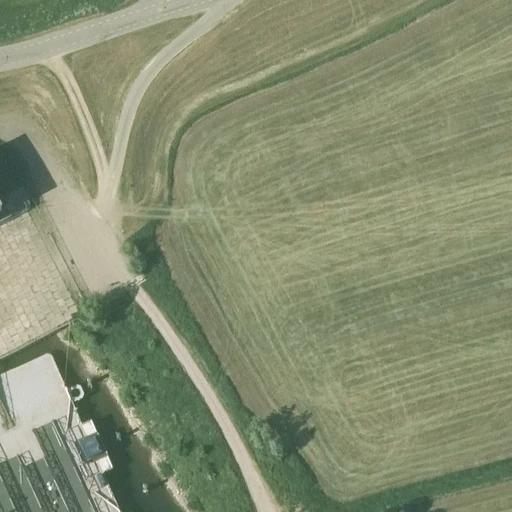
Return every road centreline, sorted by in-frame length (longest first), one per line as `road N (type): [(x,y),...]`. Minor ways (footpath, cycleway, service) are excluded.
road 1 (unclassified): [(223,0),(152,66),(124,119),(103,213),(105,240),(128,279)]
road 2 (unclassified): [(271,511),(128,279)]
road 3 (unclassified): [(0,61),(205,0)]
